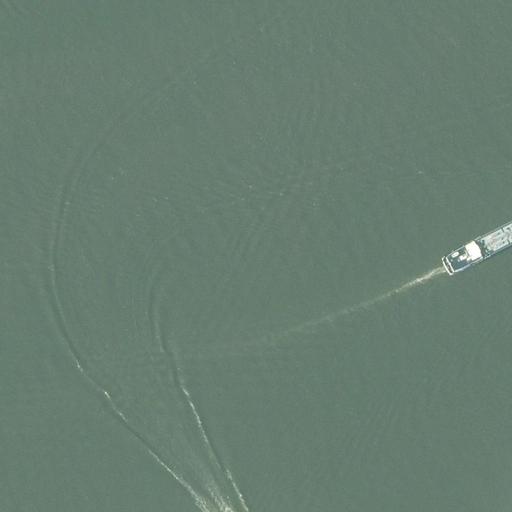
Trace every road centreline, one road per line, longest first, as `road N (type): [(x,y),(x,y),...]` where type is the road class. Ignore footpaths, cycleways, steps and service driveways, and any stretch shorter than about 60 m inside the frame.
road 1 (trunk): [(181,0),(178,511)]
road 2 (trunk): [(195,511),(198,0)]
